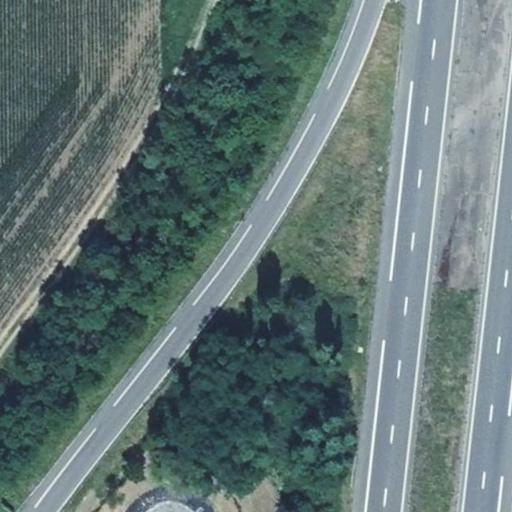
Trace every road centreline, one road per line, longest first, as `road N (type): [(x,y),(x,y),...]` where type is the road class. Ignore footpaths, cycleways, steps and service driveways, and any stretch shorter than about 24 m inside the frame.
road 1 (motorway): [(377,0),(314,145),(230,282),(43,511)]
road 2 (motorway): [(441,0),(382,511)]
road 3 (track): [(214,0),(105,203),(0,347)]
road 4 (motorway): [(482,511),(511,237)]
